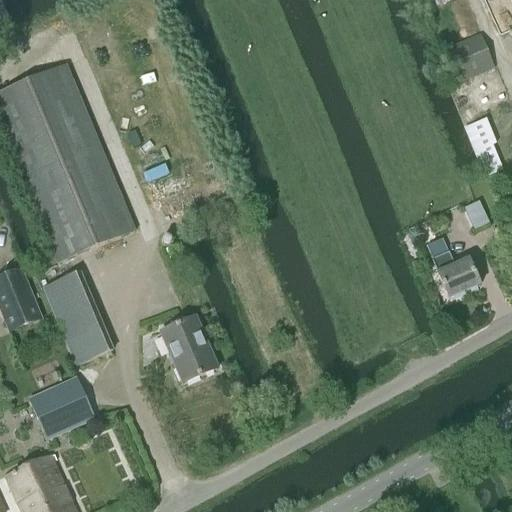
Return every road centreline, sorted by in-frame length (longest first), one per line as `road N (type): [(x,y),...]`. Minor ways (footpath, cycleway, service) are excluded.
road 1 (unclassified): [(175,511),(511,321)]
road 2 (tertiary): [(333,511),(511,412)]
